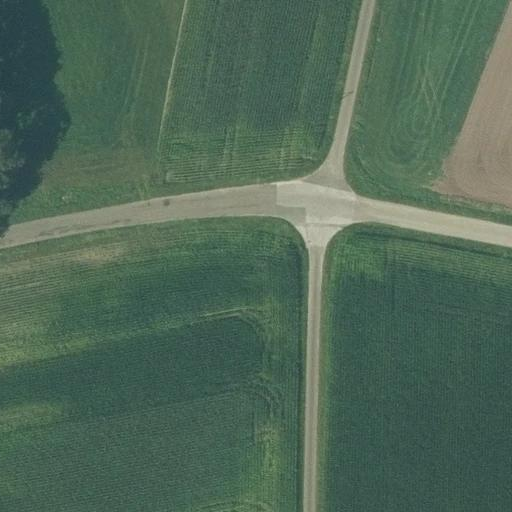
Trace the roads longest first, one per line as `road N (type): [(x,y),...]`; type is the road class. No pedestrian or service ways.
road 1 (unclassified): [(329,196),(150,205),(0,235)]
road 2 (unclassified): [(316,511),(320,247),(329,196)]
road 3 (unclassified): [(329,196),(371,0)]
road 4 (unclassified): [(511,228),(329,196)]
